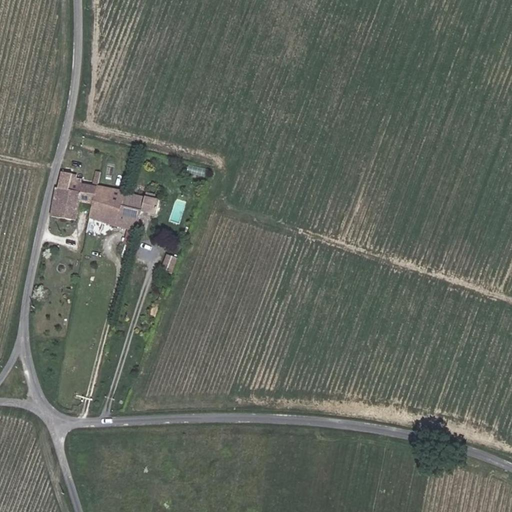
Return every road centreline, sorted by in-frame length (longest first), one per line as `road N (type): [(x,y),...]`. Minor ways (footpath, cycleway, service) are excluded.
road 1 (unclassified): [(51,421),(243,417),(359,425),(424,436),(511,468)]
road 2 (unclassified): [(81,0),(77,98),(25,300),(25,353)]
